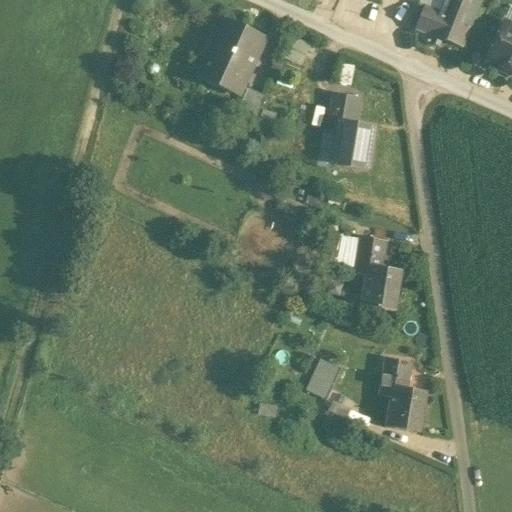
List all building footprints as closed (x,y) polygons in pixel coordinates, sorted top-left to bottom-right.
[(477,9),(452,0),(445,0),(440,13),(425,7),(425,8),(416,30),(462,48),(477,9)] [(425,7),(440,13),(445,0),(421,0),(419,6),(425,8),(425,7)] [(452,0),(477,9),(480,0),(452,0)] [(224,25),(202,75),(239,91),(261,42),(224,25)] [(511,28),(504,25),(486,63),(511,74),(511,28)] [(310,46),(294,40),(289,51),(305,57),(310,46)] [(305,57),(289,51),(286,49),(282,59),(301,68),(305,57)] [(354,69),(343,67),(340,85),(350,87),(354,69)] [(265,99),(249,91),(237,115),(256,123),(265,99)] [(360,100),(333,96),(328,123),(341,125),(356,128),(360,100)] [(277,115),(263,111),(259,124),(272,129),(277,115)] [(356,128),(341,125),(334,164),(367,170),(373,131),(356,128)] [(347,240),(338,237),(325,275),(334,278),(347,240)] [(388,243),(359,239),(353,277),(365,278),(367,267),(384,269),(388,243)] [(384,269),(367,267),(365,278),(361,307),(393,312),(400,272),(384,269)] [(343,286),(330,283),(327,296),(340,299),(343,286)] [(414,365),(385,360),(379,396),(391,398),(393,388),(409,391),(414,365)] [(341,371),(321,361),(307,390),(327,400),(341,371)] [(391,398),(387,425),(386,428),(419,434),(426,394),(409,391),(393,388),(391,398)] [(277,407),(260,405),(258,417),(275,420),(277,407)]
